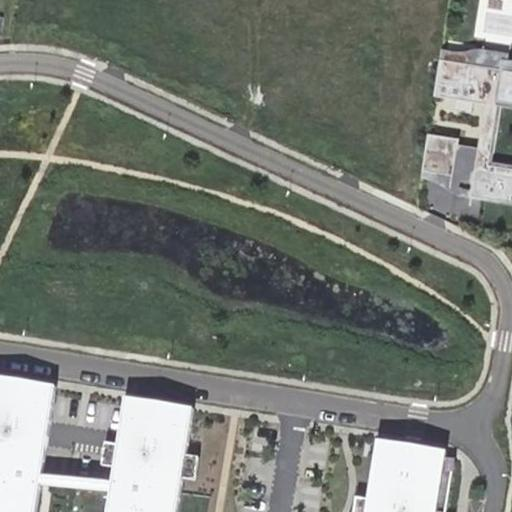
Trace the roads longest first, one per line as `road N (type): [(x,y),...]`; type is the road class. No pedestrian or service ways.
road 1 (residential): [(471,425),(498,398),(509,312),(503,282),(480,257),(109,82),(69,67),(0,62)]
road 2 (residential): [(471,425),(0,350)]
